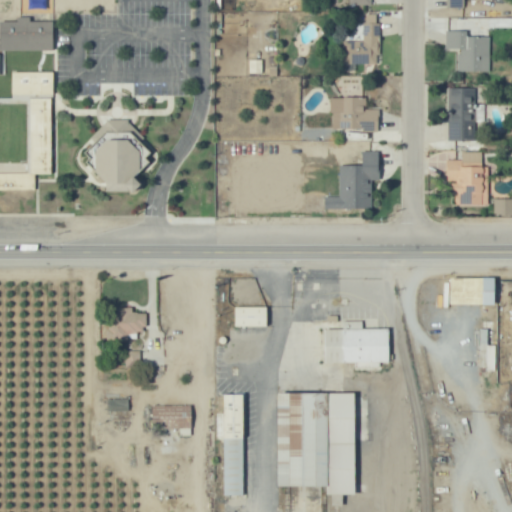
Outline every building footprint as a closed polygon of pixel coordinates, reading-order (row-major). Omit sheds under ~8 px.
[(377,12),(377,21),(382,21),(382,55),(377,55),(378,63),(344,64),(344,40),(365,40),(365,21),(368,21),(368,12),(377,12)] [(18,17),(31,17),(31,21),(55,21),(55,49),(0,49),(0,39),(1,39),(0,22),(18,22),(18,17)] [(468,29),(468,34),(491,34),(491,55),(483,55),(483,69),(458,70),(457,53),(461,53),(461,47),(447,47),(446,29),(468,29)] [(263,72),(250,73),(250,59),(263,59),(263,72)] [(0,172),(1,172),(1,171),(29,170),(29,99),(15,99),(14,72),(55,71),(56,175),(39,175),(39,193),(0,193),(0,172)] [(476,86),(476,88),(485,88),(486,100),(477,100),(477,139),(450,139),(449,87),(476,86)] [(367,96),(367,107),(380,107),(381,130),(361,130),(361,127),(333,127),(332,97),(367,96)] [(93,153),(106,142),(130,142),(138,150),(136,175),(129,190),(105,189),(94,174),(93,153)] [(342,208),(326,208),(326,194),(341,194),(341,163),(364,162),(364,149),(380,149),(381,177),(373,177),(373,207),(343,208),(342,208)] [(463,158),(463,162),(482,161),(482,164),(489,164),(490,204),(457,204),(457,194),(452,194),(452,180),(448,180),(448,158),(463,158)] [(511,214),(494,214),(494,196),(511,196),(511,214)] [(451,277),(495,276),(496,303),(452,303),(451,277)] [(236,325),(236,305),(267,305),(267,325),(236,325)] [(133,306),(133,311),(138,311),(138,313),(147,313),(148,326),(144,326),(144,331),(138,331),(138,332),(129,332),(129,339),(116,339),(116,328),(109,328),(109,323),(111,323),(111,318),(111,311),(117,311),(117,306),(133,306)] [(325,328),(390,327),(390,360),(325,361),(325,328)] [(478,368),(493,368),(493,345),(485,345),(485,331),(478,331),(478,368)] [(141,368),(126,368),(126,349),(141,349),(141,368)] [(356,484),(356,493),(343,493),(343,504),(333,504),(333,494),(328,494),(327,484),(279,485),(278,391),(356,390),(357,484),(356,484)] [(225,393),(243,392),(244,494),(226,495),(225,393)] [(130,411),(108,411),(108,398),(130,398),(130,411)] [(168,404),(168,405),(192,404),(192,427),(160,427),(160,421),(153,421),(153,405),(168,404)]
